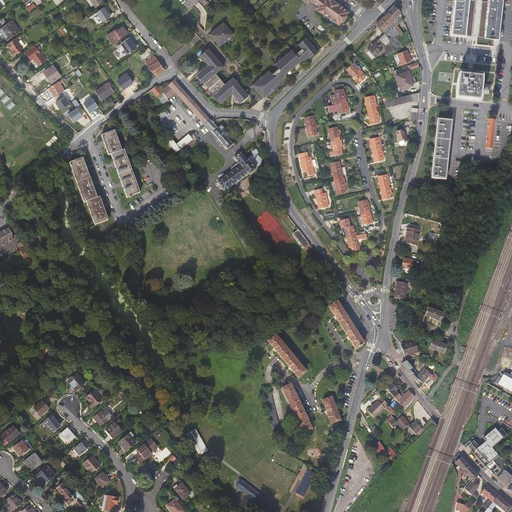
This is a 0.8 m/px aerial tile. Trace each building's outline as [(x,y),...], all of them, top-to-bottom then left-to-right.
[(89,0),(95,8),(103,3),(101,0),(89,0)] [(308,3),(309,1),(310,1),(313,3),(314,3),(316,6),(315,8),(317,10),(317,11),(318,11),(323,15),(324,15),(338,25),(340,21),(341,22),(342,22),(342,21),(346,17),(346,16),(345,15),(347,11),(331,0),(301,0),(304,1),(304,2),(305,1),(307,3),(308,3)] [(471,36),(475,1),(471,0),(470,0),(456,0),(453,33),(471,36)] [(489,0),(490,2),(483,1),(478,36),(499,38),(503,0),(489,0)] [(379,22),(376,25),(377,26),(384,33),(386,35),(390,43),(393,41),(395,40),(397,42),(398,42),(390,31),(398,23),(403,19),(403,17),(401,12),(400,12),(394,5),(388,11),(388,12),(385,16),(381,20),(379,22)] [(96,14),(102,23),(111,17),(104,8),(96,14)] [(19,32),(12,21),(0,29),(0,30),(7,41),(19,32)] [(224,22),(209,34),(220,46),(234,34),(224,22)] [(116,42),(128,34),(123,27),(117,31),(116,30),(110,34),(116,42)] [(116,42),(110,34),(107,36),(113,44),(115,43),(116,42)] [(390,44),(391,43),(390,43),(386,35),(366,52),(372,59),(390,44)] [(265,72),(251,84),(263,97),(270,90),(272,90),(272,88),(280,82),(279,80),(284,76),(284,73),(300,59),(303,59),(308,55),(309,57),(316,50),(304,36),(297,43),(300,47),(294,53),(290,49),(273,63),(277,67),(271,73),(268,70),(265,72)] [(22,50),(15,40),(7,46),(13,56),(22,50)] [(386,52),(387,55),(396,51),(394,48),(391,43),(390,44),(392,49),(386,52)] [(411,54),(415,51),(412,43),(406,46),(411,54)] [(46,62),(35,47),(25,54),(30,62),(33,60),(38,67),(46,62)] [(209,65),(197,75),(220,104),(232,94),(240,103),(249,95),(233,76),(225,84),(215,73),(224,66),(209,48),(200,55),(209,65)] [(145,63),(155,77),(160,74),(164,71),(162,66),(163,65),(161,63),(160,64),(154,56),(145,63)] [(345,67),(352,75),(358,70),(357,68),(358,67),(352,61),(351,62),(351,61),(345,67)] [(54,66),(44,72),(51,82),(61,76),(54,66)] [(358,70),(352,75),(360,84),(366,78),(364,77),(365,76),(361,70),(359,71),(358,70)] [(397,75),(401,89),(412,86),(408,72),(397,75)] [(457,85),(456,97),(479,100),(480,97),(482,90),(482,85),(482,79),(482,75),(470,74),(459,73),(457,80),(457,85)] [(186,106),(204,126),(210,133),(211,132),(222,144),(227,149),(233,144),(225,136),(218,128),(216,126),(212,121),(185,93),(174,80),(166,83),(168,86),(161,92),(156,87),(151,90),(165,106),(169,102),(167,99),(175,92),(186,106)] [(109,81),(95,91),(101,99),(113,91),(110,87),(112,86),(109,81)] [(48,91),(53,98),(62,92),(64,91),(58,82),(51,87),(52,88),(48,91)] [(343,91),(342,88),(340,89),(334,90),(335,94),(330,95),(332,102),(336,101),(336,102),(345,100),(344,98),(346,98),(345,91),(343,91)] [(388,107),(419,100),(419,93),(408,96),(398,98),(386,101),(387,105),(388,107)] [(367,112),(375,111),(375,109),(377,109),(375,101),(374,102),(373,96),(364,98),(367,112)] [(345,100),(336,102),(336,101),(332,102),(332,103),(328,104),(329,111),(338,109),(339,113),(347,112),(347,109),(348,108),(347,101),(345,102),(345,100)] [(74,123),(83,116),(77,108),(68,114),(74,123)] [(376,112),(375,111),(367,112),(370,124),(378,123),(377,121),(379,120),(377,112),(376,112)] [(305,127),(315,125),(315,122),(313,122),(312,116),(304,118),(305,127)] [(486,148),(493,149),(496,119),(489,118),(486,148)] [(439,119),(432,177),(446,179),(452,121),(439,119)] [(221,124),(218,128),(225,136),(229,132),(221,124)] [(316,127),(315,125),(305,127),(307,136),(316,134),(314,128),(316,127)] [(328,129),(330,140),(339,138),(339,136),(340,136),(339,129),(337,130),(336,127),(328,129)] [(396,132),(399,142),(407,139),(404,129),(396,132)] [(100,136),(107,155),(109,155),(125,197),(128,196),(128,198),(130,197),(129,196),(138,193),(123,150),(121,151),(113,131),(100,136)] [(188,135),(176,145),(180,150),(193,139),(193,140),(196,137),(196,136),(197,135),(196,134),(195,133),(194,134),(190,137),(188,135)] [(370,139),(372,151),(381,149),(381,147),(382,147),(380,140),(379,140),(378,137),(370,139)] [(339,140),(339,138),(330,140),(332,151),(341,150),(341,147),(342,147),(341,139),(339,140)] [(175,153),(180,150),(176,145),(172,139),(168,143),(175,153)] [(381,151),(381,149),(372,151),(375,162),(383,160),(383,158),(384,157),(383,150),(381,151)] [(217,182),(223,191),(247,174),(248,175),(256,170),(255,169),(263,163),(263,159),(260,156),(256,155),(253,156),(252,157),(248,160),(246,158),(241,152),(234,157),(238,163),(234,166),(234,167),(233,168),(234,170),(217,182)] [(313,175),(309,157),(307,157),(306,152),(299,154),(300,162),(302,172),(306,172),(307,176),(313,175)] [(68,162),(82,201),(85,200),(94,224),(107,219),(98,195),(96,196),(81,157),(68,162)] [(331,163),(334,177),(342,176),(342,174),(343,173),(342,167),(340,167),(339,161),(331,163)] [(377,176),(380,188),(389,186),(389,184),(390,184),(389,177),(387,177),(386,174),(377,176)] [(343,178),(342,176),(334,177),(337,193),(345,192),(344,185),(345,185),(344,177),(343,178)] [(39,190),(36,185),(30,190),(32,195),(39,190)] [(389,186),(380,188),(382,199),(391,197),(391,195),(392,194),(391,187),(389,187),(389,186)] [(315,194),(318,208),(327,206),(326,203),(327,203),(325,195),(324,195),(323,192),(321,193),(320,189),(313,190),(314,194),(315,194)] [(358,202),(360,213),(369,211),(369,210),(370,209),(369,202),(367,203),(367,200),(358,202)] [(415,206),(406,204),(403,214),(412,217),(415,206)] [(369,213),(369,211),(360,213),(363,225),(372,223),(371,220),(372,220),(371,213),(369,213)] [(350,226),(348,219),(339,221),(341,229),(345,228),(346,234),(355,232),(353,226),(350,226)] [(0,247),(15,239),(13,236),(13,233),(10,227),(0,232),(0,247)] [(309,249),(312,247),(299,229),(293,234),(304,248),(307,246),(309,249)] [(409,230),(408,236),(419,238),(420,232),(409,230)] [(355,232),(346,234),(349,247),(353,246),(355,251),(359,249),(357,245),(356,245),(355,241),(363,239),(362,234),(356,235),(356,232),(355,232)] [(417,249),(419,238),(408,236),(406,247),(417,249)] [(37,261),(26,243),(18,246),(30,265),(37,261)] [(403,258),(401,268),(402,268),(401,271),(409,273),(409,269),(410,269),(412,260),(403,258)] [(398,282),(397,298),(407,299),(409,283),(398,282)] [(364,344),(338,302),(330,307),(335,315),(334,316),(336,320),(338,319),(349,337),(347,337),(349,341),(351,340),(356,349),(364,344)] [(425,316),(439,321),(443,312),(428,307),(425,316)] [(461,330),(457,342),(464,344),(469,332),(461,330)] [(292,370),(298,378),(305,372),(274,334),(267,340),(274,349),(273,350),(275,352),(276,351),(289,367),(288,368),(290,371),(292,370)] [(403,347),(406,361),(407,360),(415,358),(414,353),(419,352),(416,341),(402,345),(401,340),(396,342),(398,349),(403,347)] [(429,349),(444,354),(447,346),(432,340),(429,349)] [(402,363),(402,364),(404,368),(407,372),(407,373),(411,370),(413,369),(411,367),(412,367),(407,360),(406,361),(402,363)] [(424,368),(417,378),(417,379),(421,381),(423,383),(428,377),(432,380),(435,377),(433,375),(424,368)] [(414,374),(411,370),(407,373),(411,378),(414,382),(417,379),(417,378),(413,375),(414,374)] [(511,378),(501,373),(495,383),(511,392),(511,378)] [(68,382),(76,391),(85,383),(77,374),(68,382)] [(393,397),(394,398),(399,393),(396,390),(398,389),(391,381),(388,384),(383,389),(385,391),(387,390),(393,397)] [(282,389),(302,433),(311,429),(307,420),(309,419),(307,416),(305,417),(296,398),(298,397),(296,393),(295,394),(291,385),(282,389)] [(106,398),(98,388),(86,397),(91,403),(90,404),(94,408),(106,398)] [(398,402),(405,408),(415,397),(414,396),(410,391),(409,390),(404,395),(402,392),(400,394),(399,393),(394,398),(398,402)] [(270,396),(263,397),(264,404),(268,423),(272,435),(279,433),(275,419),(270,396)] [(340,420),(331,397),(322,401),(325,410),(324,411),(325,414),(327,414),(330,423),(340,420)] [(386,410),(389,407),(388,405),(386,403),(381,397),(367,410),(373,417),(384,408),(386,410)] [(41,416),(49,409),(43,401),(34,408),(41,416)] [(94,419),(101,427),(112,417),(107,411),(102,415),(100,413),(94,419)] [(403,431),(410,424),(405,419),(399,414),(394,418),(392,415),(386,420),(393,429),(397,425),(403,431)] [(53,415),(52,416),(60,426),(62,425),(53,415)] [(60,426),(52,416),(46,422),(54,432),(61,427),(60,426)] [(414,434),(418,437),(424,431),(422,429),(421,429),(415,422),(415,421),(413,423),(411,425),(408,427),(409,428),(407,429),(413,435),(414,434)] [(114,440),(122,432),(115,424),(106,431),(114,440)] [(185,430),(196,450),(204,446),(193,426),(185,430)] [(9,444),(20,434),(13,427),(0,437),(3,441),(5,439),(9,444)] [(70,443),(76,438),(70,432),(67,428),(61,434),(63,437),(64,436),(70,443)] [(476,449),(489,464),(493,460),(499,455),(493,448),(504,438),(504,437),(499,431),(498,431),(495,428),(483,438),(486,441),(479,447),(476,449)] [(501,428),(499,431),(504,437),(507,435),(501,428)] [(126,452),(136,443),(129,435),(119,443),(126,452)] [(163,443),(156,435),(142,447),(145,450),(149,455),(156,449),(158,448),(160,448),(162,446),(162,445),(163,443)] [(475,441),(476,441),(473,438),(466,445),(468,447),(472,444),(475,441)] [(23,440),(21,441),(28,450),(30,449),(23,440)] [(21,457),(28,450),(21,441),(13,448),(21,457)] [(393,455),(387,449),(385,451),(378,444),(375,447),(388,459),(393,455)] [(80,457),(87,451),(81,445),(74,451),(80,457)] [(149,455),(145,450),(140,454),(145,460),(157,450),(158,448),(156,449),(149,455)] [(25,462),(29,467),(29,468),(32,471),(42,463),(35,454),(25,462)] [(511,473),(511,468),(500,454),(499,455),(493,460),(501,469),(506,466),(507,467),(506,468),(511,473)] [(92,474),(100,466),(93,457),(84,464),(92,474)] [(457,467),(460,473),(469,464),(466,461),(462,457),(456,462),(459,465),(457,467)] [(466,475),(470,479),(472,480),(473,479),(478,474),(474,470),(470,466),(469,464),(460,473),(462,477),(464,479),(466,475)] [(36,477),(39,481),(40,480),(45,485),(55,476),(47,467),(36,477)] [(306,470),(296,493),(304,497),(314,473),(306,470)] [(500,474),(497,477),(506,485),(511,478),(511,476),(505,470),(500,474)] [(102,488),(110,482),(103,473),(95,480),(102,488)] [(238,505),(244,510),(252,501),(265,511),(270,511),(275,506),(243,479),(236,487),(246,495),(238,505)] [(470,479),(461,491),(463,492),(465,489),(472,480),(470,479)] [(465,489),(475,500),(477,498),(476,495),(472,491),(478,483),(473,479),(472,480),(465,489)] [(186,488),(181,483),(174,488),(183,499),(190,493),(186,488)] [(62,496),(63,497),(65,495),(68,493),(62,485),(61,485),(56,489),(62,496)] [(482,510),(484,511),(498,495),(486,485),(480,492),(489,500),(482,507),(484,508),(482,510)] [(227,490),(225,492),(232,499),(234,497),(227,490)] [(74,500),(68,493),(65,495),(63,497),(65,500),(63,502),(63,503),(62,504),(64,507),(66,506),(66,507),(74,500)] [(4,503),(9,508),(10,507),(13,511),(22,503),(14,495),(4,503)] [(507,502),(498,495),(484,511),(483,511),(490,511),(491,510),(496,504),(504,511),(503,511),(510,511),(511,510),(511,503),(508,501),(508,500),(507,502)] [(115,503),(117,503),(118,499),(107,496),(104,511),(106,511),(113,511),(115,506),(115,503)] [(172,511),(184,511),(185,511),(176,500),(168,507),(172,511)] [(457,507),(462,511),(466,511),(472,505),(467,501),(465,505),(464,504),(460,503),(457,502),(457,507)]
